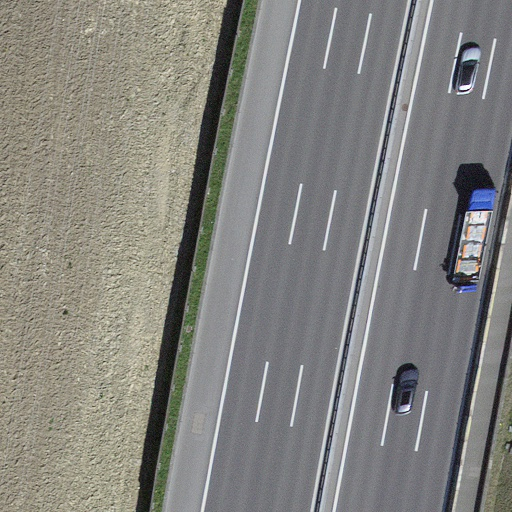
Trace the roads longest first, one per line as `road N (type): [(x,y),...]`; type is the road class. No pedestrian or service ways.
road 1 (motorway): [(355,0),(258,511)]
road 2 (motorway): [(389,511),(485,0)]
